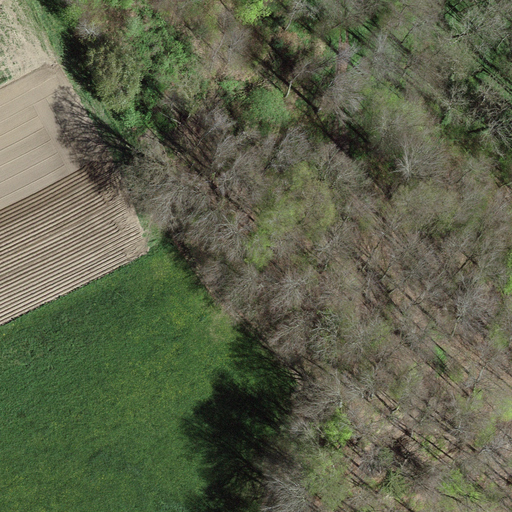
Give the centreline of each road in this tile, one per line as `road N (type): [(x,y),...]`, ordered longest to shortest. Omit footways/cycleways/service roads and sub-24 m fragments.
road 1 (track): [(262,511),(299,377),(189,250),(38,0)]
road 2 (track): [(309,511),(398,433),(422,403),(429,373),(405,281),(347,183),(340,0)]
